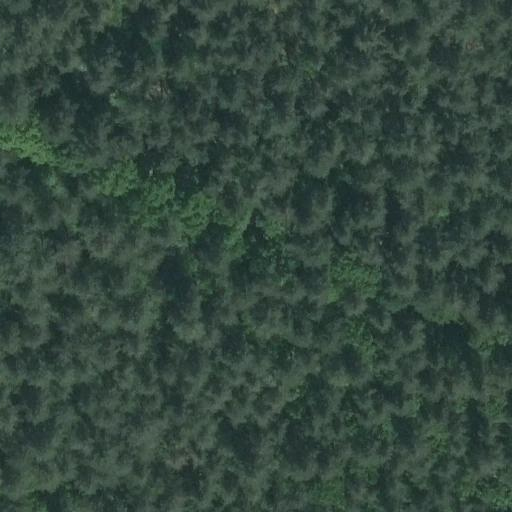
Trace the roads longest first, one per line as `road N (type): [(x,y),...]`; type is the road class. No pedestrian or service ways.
road 1 (track): [(0,74),(383,238)]
road 2 (track): [(380,0),(383,238)]
road 3 (track): [(383,238),(511,294)]
